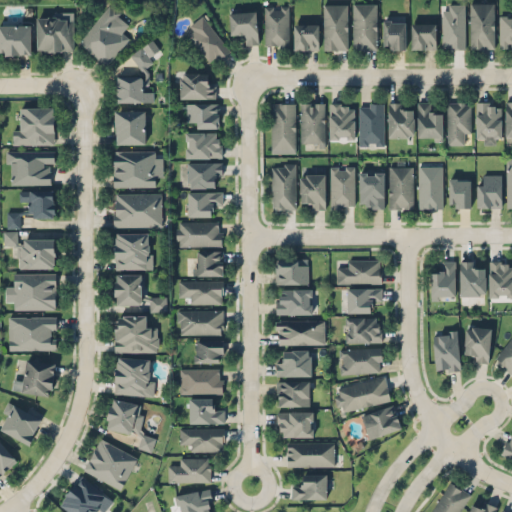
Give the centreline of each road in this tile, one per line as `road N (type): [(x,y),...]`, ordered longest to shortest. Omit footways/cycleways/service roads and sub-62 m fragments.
road 1 (residential): [(78,89),(82,372),(58,453),(8,505)]
road 2 (residential): [(247,485),(245,77)]
road 3 (residential): [(398,511),(422,476),(495,413),(494,395),(481,388),(429,430),(368,511)]
road 4 (residential): [(402,236),(405,368),(429,430),(449,451),(511,483)]
road 5 (residential): [(245,77),(511,74)]
road 6 (residential): [(511,235),(246,237)]
